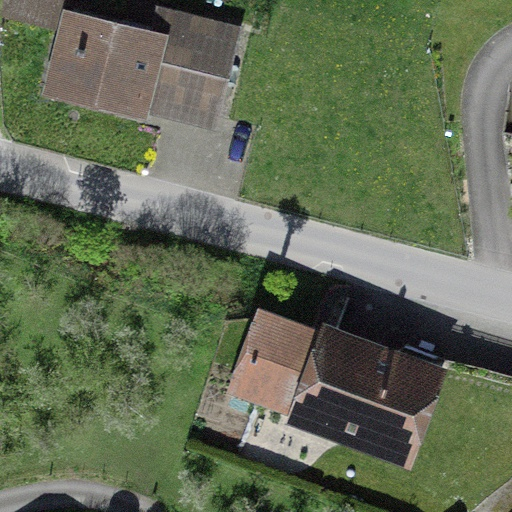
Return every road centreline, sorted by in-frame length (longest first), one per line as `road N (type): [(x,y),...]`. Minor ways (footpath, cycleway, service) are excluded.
road 1 (tertiary): [(0,166),(511,302)]
road 2 (residential): [(144,511),(72,489),(0,502)]
